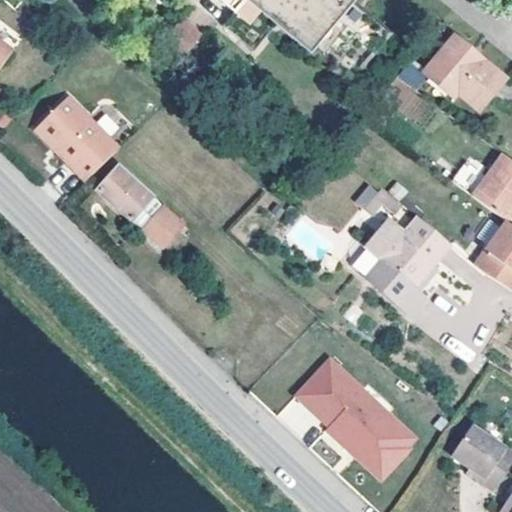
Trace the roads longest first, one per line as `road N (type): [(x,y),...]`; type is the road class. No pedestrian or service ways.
road 1 (secondary): [(327,511),(0,193)]
road 2 (unknown): [(193,381),(242,318),(249,292),(184,228)]
